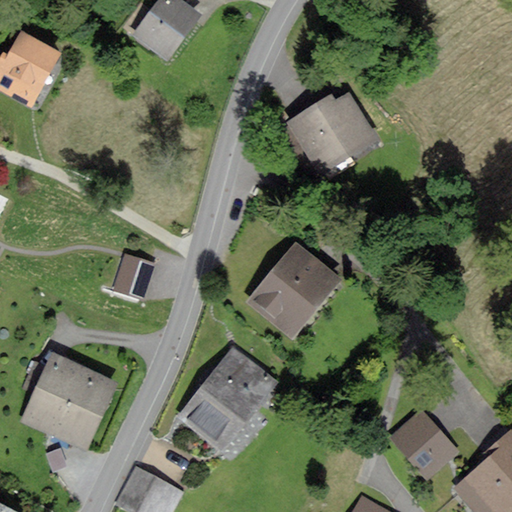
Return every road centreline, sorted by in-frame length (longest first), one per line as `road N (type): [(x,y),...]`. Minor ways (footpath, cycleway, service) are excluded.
road 1 (residential): [(286,0),(239,100),(177,321),(91,511)]
road 2 (track): [(0,154),(65,178),(197,252)]
